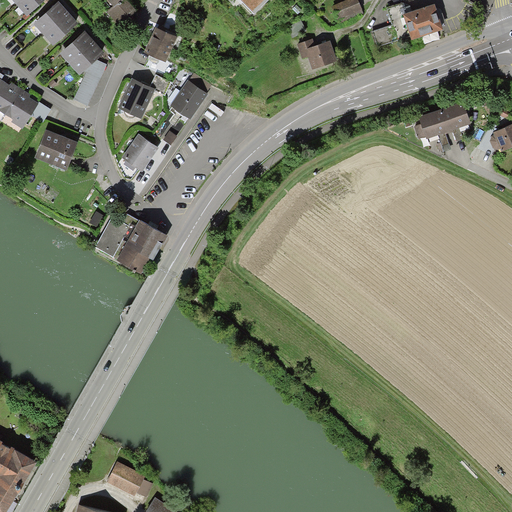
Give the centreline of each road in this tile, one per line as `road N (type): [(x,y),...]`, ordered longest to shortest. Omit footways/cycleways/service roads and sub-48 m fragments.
road 1 (primary): [(31,511),(188,237),(245,158),(332,101),(511,34)]
road 2 (residential): [(152,0),(101,116),(113,179),(141,204)]
